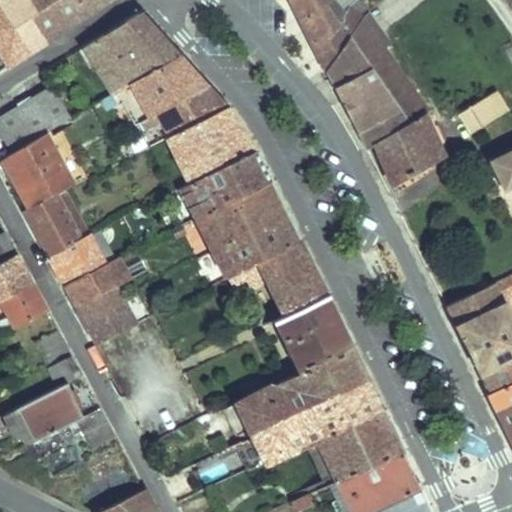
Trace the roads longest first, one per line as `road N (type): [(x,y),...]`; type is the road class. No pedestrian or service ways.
road 1 (residential): [(171,511),(0,198),(0,87),(143,0)]
road 2 (residential): [(152,0),(232,89),(278,160),(451,511)]
road 3 (residential): [(511,484),(345,149),(275,53),(216,0)]
